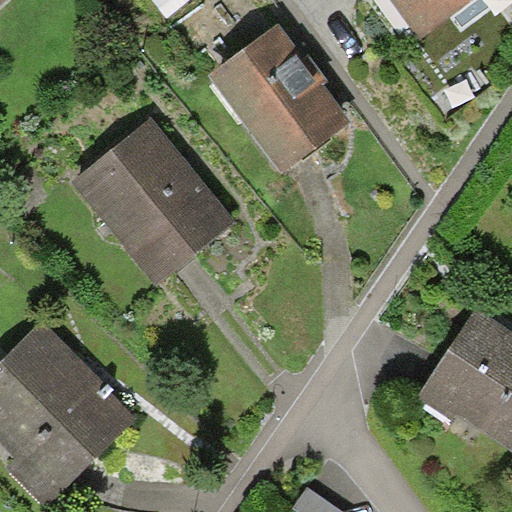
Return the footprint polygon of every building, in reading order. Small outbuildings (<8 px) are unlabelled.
[(389,0),(419,41),(476,0),(389,0)] [(277,24),(214,68),(280,163),(343,119),(277,24)] [(228,224),(147,122),(82,173),(162,275),(228,224)] [(511,334),(476,312),(417,402),(447,422),(456,408),(511,443),(511,334)] [(0,370),(0,437),(17,454),(3,468),(42,506),(124,421),(35,335),(0,370)]
